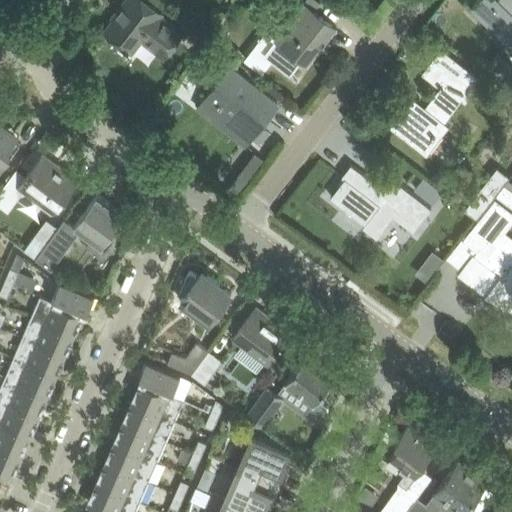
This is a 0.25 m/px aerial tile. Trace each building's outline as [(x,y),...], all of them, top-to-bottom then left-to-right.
[(141,38),(164,55),(182,32),(160,15),(162,12),(146,0),(125,0),(123,3),(125,4),(106,29),(126,45),(124,46),(128,49),(129,48),(132,50),(141,38)] [(316,0),(304,0),(304,1),(315,10),(320,3),(316,0)] [(511,0),(499,0),(501,1),(496,5),(491,0),(483,0),(473,11),(487,25),(499,36),(506,29),(511,33),(511,0)] [(307,64),(336,27),(315,10),(304,1),(275,39),(307,64)] [(204,46),(188,66),(197,73),(213,53),(204,46)] [(464,102),(474,90),(458,76),(434,57),(422,73),(440,87),(426,106),(411,94),(388,124),(396,130),(394,133),(410,145),(414,140),(428,152),(449,126),(443,121),(461,99),(464,102)] [(230,66),(218,81),(198,107),(243,141),(262,116),(265,118),(278,102),(230,66)] [(480,106),(474,116),(483,122),(489,112),(480,106)] [(511,114),(505,109),(496,120),(510,130),(511,126),(511,114)] [(8,128),(0,121),(0,169),(20,143),(5,132),(8,128)] [(78,180),(42,153),(19,185),(54,212),(78,180)] [(431,207),(391,176),(383,187),(351,163),(342,175),(345,177),(331,196),(366,223),(363,226),(378,237),(394,215),(414,230),(431,207)] [(496,166),(463,208),(476,219),(509,176),(496,166)] [(424,178),(414,189),(433,204),(442,192),(424,178)] [(58,226),(36,257),(51,268),(80,230),(89,237),(105,249),(103,252),(104,253),(112,241),(118,226),(129,212),(128,211),(125,214),(97,194),(86,210),(74,225),(65,218),(58,226)] [(478,250),(461,272),(487,292),(485,294),(488,297),(489,296),(490,295),(504,305),(504,306),(505,305),(511,295),(511,238),(502,231),(511,218),(511,212),(497,201),(468,238),(480,247),(478,250)] [(35,234),(24,249),(36,257),(58,226),(47,218),(35,234)] [(25,256),(18,251),(5,279),(13,283),(19,271),(25,256)] [(190,306),(210,322),(231,293),(208,275),(204,280),(192,271),(190,271),(189,271),(188,272),(179,292),(184,295),(181,300),(190,306)] [(0,293),(7,297),(13,283),(5,279),(0,291),(0,293)] [(61,280),(52,300),(83,314),(86,308),(89,309),(95,294),(61,280)] [(32,315),(74,334),(83,314),(52,300),(40,295),(32,315)] [(256,306),(253,311),(234,337),(269,362),(289,335),(273,323),(272,325),(265,320),(269,315),(256,306)] [(32,315),(23,335),(66,354),(74,334),(32,315)] [(57,374),(66,354),(23,335),(14,356),(57,374)] [(173,349),(167,361),(192,373),(209,349),(197,341),(186,355),(173,349)] [(205,382),(222,359),(209,349),(192,373),(205,382)] [(297,366),(285,382),(292,387),(298,392),(312,402),(303,413),(317,424),(326,412),(325,405),(317,399),(318,398),(336,374),(319,361),(321,359),(309,350),(297,366)] [(14,356),(5,376),(48,395),(57,374),(14,356)] [(143,375),(141,381),(172,394),(181,374),(147,359),(140,374),(143,375)] [(0,398),(39,415),(48,395),(5,376),(0,387),(0,398)] [(172,394),(141,381),(132,401),(175,420),(184,399),(172,394)] [(263,425),(284,396),(268,384),(247,413),(263,425)] [(0,422),(30,435),(39,415),(0,398),(0,422)] [(216,398),(211,411),(219,414),(224,404),(216,398)] [(175,420),(132,401),(123,422),(166,440),(175,420)] [(205,425),(213,428),(219,414),(211,411),(205,425)] [(0,446),(21,456),(30,435),(0,422),(0,446)] [(166,440),(123,422),(114,442),(157,461),(166,440)] [(405,511),(415,499),(405,491),(423,465),(422,464),(437,444),(408,423),(395,440),(400,443),(390,457),(403,466),(399,470),(404,474),(398,481),(398,486),(379,511),(405,511)] [(291,452),(252,436),(239,467),(283,486),(290,470),(285,468),(291,452)] [(206,442),(197,438),(192,451),(201,455),(206,442)] [(114,442),(106,462),(148,481),(157,461),(114,442)] [(0,470),(13,476),(21,456),(0,446),(0,470)] [(186,465),(195,469),(201,455),(192,451),(191,452),(182,448),(178,457),(187,462),(186,465)] [(429,500),(444,511),(442,511),(464,511),(487,481),(458,460),(429,500)] [(106,462),(97,483),(140,501),(148,481),(106,462)] [(205,466),(197,484),(208,489),(216,471),(205,466)] [(283,486),(239,467),(225,498),(258,511),(265,511),(270,500),(276,502),(283,486)] [(189,482),(181,478),(175,492),(183,496),(189,482)] [(88,503),(108,511),(134,511),(140,501),(97,483),(88,503)] [(169,506),(177,510),(183,496),(175,492),(169,506)] [(511,511),(511,499),(506,495),(493,511),(511,511)] [(417,497),(415,499),(405,511),(424,511),(429,506),(417,497)] [(258,511),(225,498),(219,511),(258,511)]
